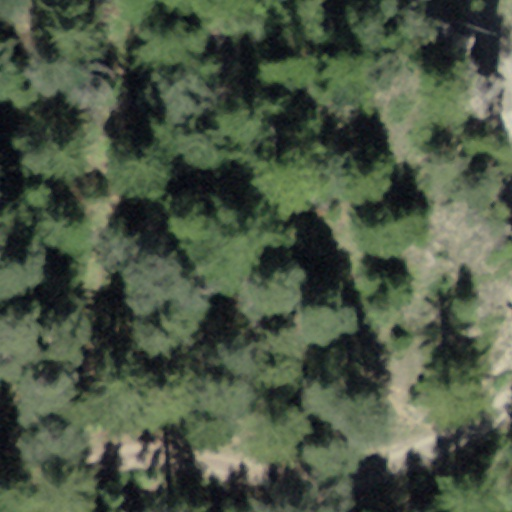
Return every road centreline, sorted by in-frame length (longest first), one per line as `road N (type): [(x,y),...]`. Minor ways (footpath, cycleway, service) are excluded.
road 1 (track): [(56,511),(101,469),(145,456),(245,475),(361,468),(511,387)]
road 2 (track): [(511,156),(506,14),(498,0)]
